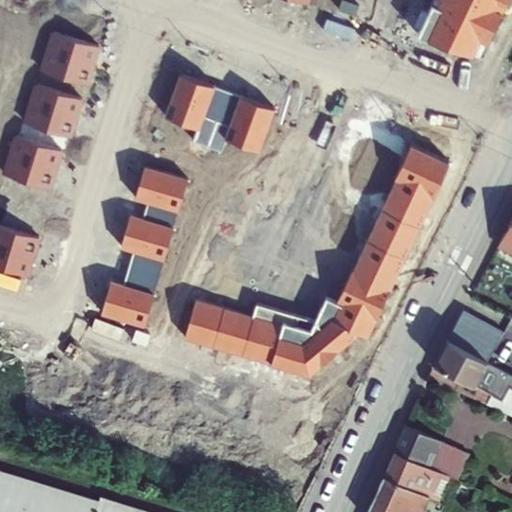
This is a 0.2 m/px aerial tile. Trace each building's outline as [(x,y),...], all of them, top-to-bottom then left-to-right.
[(344,0),(334,0),(331,9),(348,15),(353,3),(344,0)] [(428,0),(409,37),(465,57),(472,41),(480,44),(501,0),(428,0)] [(47,31),(35,69),(80,83),(92,45),(47,31)] [(174,73),(158,115),(191,128),(186,141),(200,146),(221,91),(174,73)] [(31,84),(19,122),(64,136),(76,98),(31,84)] [(221,91),(200,146),(214,152),(219,139),(252,151),(268,109),(221,91)] [(10,135),(0,164),(0,173),(42,187),(54,149),(10,135)] [(441,164),(402,145),(387,178),(389,178),(426,196),(441,164)] [(140,201),(135,217),(166,226),(181,174),(138,161),(128,197),(140,201)] [(389,178),(374,209),(411,227),(426,196),(389,178)] [(511,208),(493,245),(511,254),(511,208)] [(374,209),(359,240),(396,258),(411,227),(374,209)] [(126,249),(121,266),(151,275),(166,226),(135,217),(123,214),(113,246),(126,249)] [(0,225),(0,267),(20,274),(32,236),(0,225)] [(359,240),(344,271),(381,289),(396,258),(359,240)] [(103,279),(93,311),(137,324),(151,275),(121,266),(115,283),(103,279)] [(342,270),(328,301),(367,320),(381,289),(344,271),(342,270)] [(318,296),(307,319),(331,348),(347,335),(348,332),(359,336),(367,320),(328,301),(318,296)] [(188,298),(176,336),(301,373),(331,348),(307,319),(253,303),(247,316),(188,298)] [(497,330),(457,310),(442,339),(483,360),(497,330)] [(442,339),(422,376),(509,420),(511,414),(511,374),(497,367),(483,360),(442,339)] [(399,428),(388,452),(442,479),(448,482),(460,457),(400,425),(399,428)] [(388,452),(378,475),(420,494),(433,500),(442,479),(388,452)] [(94,502),(0,472),(0,511),(145,511),(96,496),(94,502)] [(378,475),(361,511),(412,511),(420,494),(378,475)]
